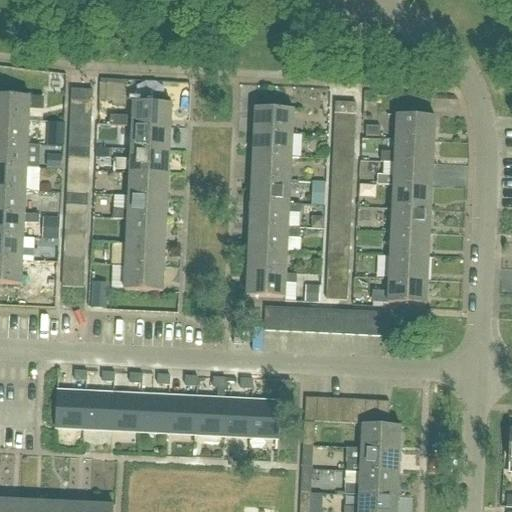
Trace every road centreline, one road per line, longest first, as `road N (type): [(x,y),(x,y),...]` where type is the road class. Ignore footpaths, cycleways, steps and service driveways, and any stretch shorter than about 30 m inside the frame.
road 1 (residential): [(478,374),(0,352)]
road 2 (unclassified): [(478,374),(486,127),(470,81),(440,42),(358,0)]
road 3 (unclassified): [(472,511),(478,374)]
